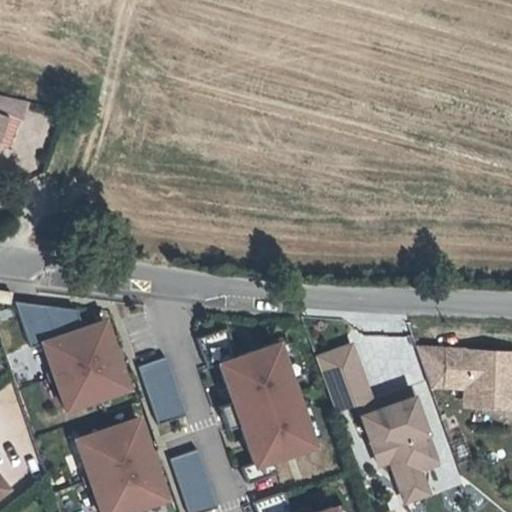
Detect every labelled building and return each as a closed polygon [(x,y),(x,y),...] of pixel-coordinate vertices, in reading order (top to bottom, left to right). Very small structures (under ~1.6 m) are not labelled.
[(28,102),(0,95),(0,111),(21,120),(28,102)] [(6,120),(0,134),(0,150),(1,150),(9,147),(17,124),(6,120)] [(106,319),(41,339),(63,411),(128,391),(106,319)] [(312,354),(330,406),(351,399),(364,438),(371,436),(377,454),(384,457),(390,474),(397,477),(410,472),(413,466),(431,460),(405,384),(378,394),(382,405),(370,409),(367,398),(347,341),(312,354)] [(281,345),(217,365),(250,471),(315,451),(281,345)] [(469,348),(416,345),(430,384),(465,385),(465,394),(476,403),(506,405),(511,400),(511,351),(478,349),(478,357),(469,356),(469,348)] [(478,349),(469,348),(469,356),(478,357),(478,349)] [(155,422),(183,413),(166,357),(138,366),(155,422)] [(378,394),(367,398),(370,409),(382,405),(378,394)] [(143,422),(78,442),(99,511),(106,511),(165,494),(143,422)] [(364,438),(372,461),(384,457),(377,454),(371,436),(364,438)] [(169,458),(187,511),(191,511),(216,504),(198,448),(169,458)] [(397,477),(390,474),(398,498),(421,490),(413,466),(410,472),(397,477)] [(256,511),(280,511),(284,511),(281,495),(254,500),(256,511)]
